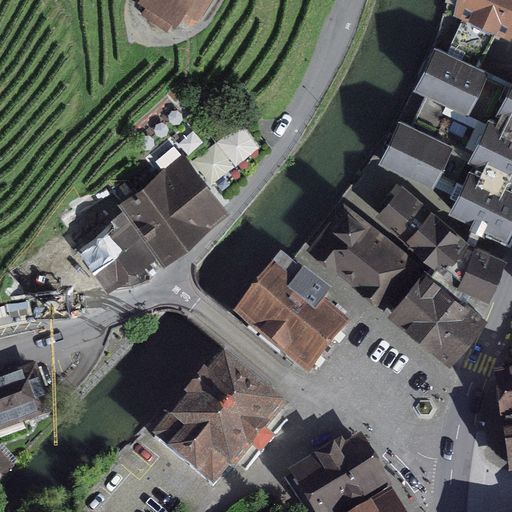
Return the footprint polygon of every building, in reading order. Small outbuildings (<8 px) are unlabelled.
[(139,0),(138,2),(177,26),(193,0),(139,0)] [(511,0),(458,0),(455,14),(511,35),(511,0)] [(452,214),(507,239),(511,228),(511,85),(507,97),(483,86),(487,76),(435,52),(417,90),(427,95),(412,127),(402,122),(383,163),(434,187),(439,176),(464,188),(452,214)] [(155,252),(161,260),(223,212),(182,160),(121,207),(155,252)] [(403,192),(380,216),(460,287),(484,296),(488,298),(501,261),(475,250),(456,241),(403,192)] [(71,235),(109,286),(155,252),(121,207),(117,201),(71,235)] [(347,212),(316,250),(381,301),(412,263),(347,212)] [(284,269),(246,316),(309,367),(341,327),(319,309),(325,302),(284,269)] [(396,314),(451,356),(477,322),(423,279),(396,314)] [(223,351),(157,427),(219,480),(236,461),(245,468),(287,420),(277,411),(284,403),(223,351)] [(0,377),(0,425),(57,407),(42,363),(0,377)] [(504,429),(511,427),(511,381),(497,384),(504,429)] [(295,467),(321,511),(331,511),(385,481),(359,436),(345,444),(342,439),(295,467)] [(405,511),(392,489),(351,511),(405,511)]
